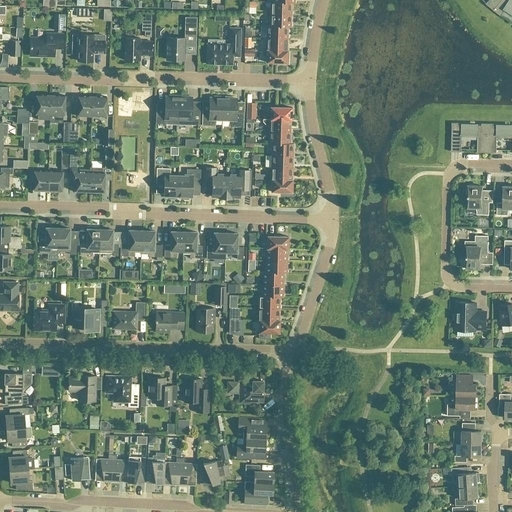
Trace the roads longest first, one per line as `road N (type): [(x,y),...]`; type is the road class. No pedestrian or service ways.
road 1 (residential): [(332,222),(0,205)]
road 2 (residential): [(308,80),(0,78)]
road 3 (residential): [(287,352),(0,343)]
road 4 (residential): [(196,511),(184,505),(0,500)]
road 5 (residential): [(450,280),(451,172),(463,164),(511,165)]
road 6 (residential): [(296,511),(287,352)]
road 7 (residential): [(332,222),(308,80)]
road 8 (residential): [(287,352),(300,339),(332,222)]
